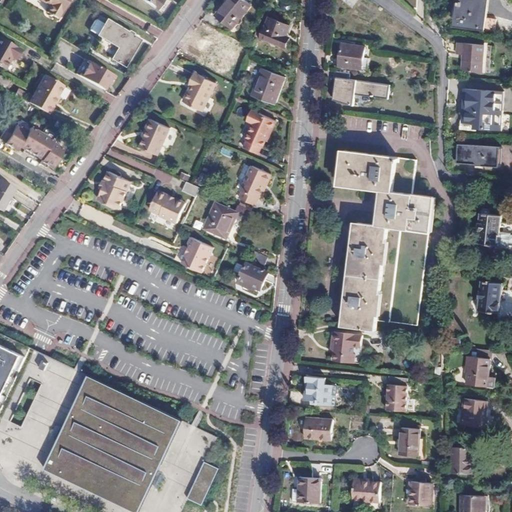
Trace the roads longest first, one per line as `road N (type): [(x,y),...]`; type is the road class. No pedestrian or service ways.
road 1 (residential): [(265,452),(314,0)]
road 2 (residential): [(387,0),(440,45),(445,173),(511,187)]
road 3 (residential): [(203,0),(111,118),(69,187)]
